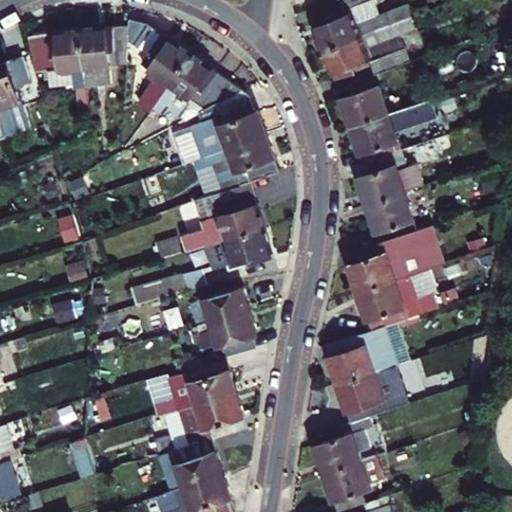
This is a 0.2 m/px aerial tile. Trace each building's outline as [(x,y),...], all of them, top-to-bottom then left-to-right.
[(364,0),(342,0),(345,7),(320,17),(322,22),(320,23),(324,34),(328,47),(365,33),(362,25),(355,4),(364,0)] [(374,62),(378,72),(404,62),(399,48),(374,57),(370,46),(427,24),(422,12),(381,27),(376,29),(365,33),(328,47),(333,60),(337,70),(339,69),(341,75),(374,62)] [(155,27),(143,19),(121,19),(121,20),(120,56),(151,76),(134,101),(144,109),(151,97),(155,91),(162,81),(185,47),(155,27)] [(376,29),(381,27),(378,19),(373,21),(376,29)] [(120,56),(121,20),(105,22),(97,23),(97,21),(74,24),(79,63),(86,62),(101,60),(120,57),(120,56)] [(376,29),(373,21),(362,25),(365,33),(376,29)] [(17,34),(28,69),(55,66),(55,67),(71,65),(79,63),(74,24),(54,27),(49,28),(49,29),(17,34)] [(205,61),(185,47),(162,81),(168,85),(183,94),(184,92),(200,103),(208,99),(233,86),(212,69),(204,63),(205,61)] [(0,57),(0,106),(0,100),(14,96),(10,85),(26,80),(17,52),(0,57)] [(80,75),(87,75),(86,62),(79,63),(80,75)] [(354,121),(391,108),(384,85),(409,75),(404,62),(378,72),(381,82),(346,95),(350,108),(354,121)] [(71,65),(72,76),(80,75),(79,63),(71,65)] [(162,81),(155,91),(161,95),(168,85),(162,81)] [(243,93),(233,86),(208,99),(221,134),(215,136),(218,144),(261,128),(258,117),(253,105),(248,107),(243,93)] [(157,101),(161,95),(155,91),(151,97),(157,101)] [(362,145),(367,159),(395,149),(392,139),(401,137),(391,108),(354,121),(362,145)] [(218,144),(220,149),(225,147),(237,180),(251,175),(276,167),(267,144),(261,128),(218,144)] [(218,144),(215,136),(207,139),(210,146),(218,144)] [(218,144),(210,146),(212,152),(220,149),(218,144)] [(365,183),(369,197),(406,186),(395,149),(367,159),(369,167),(360,169),(365,183)] [(161,248),(198,237),(264,215),(258,197),(251,175),(237,180),(199,194),(206,217),(156,232),(161,248)] [(406,186),(369,197),(376,221),(380,235),(417,223),(406,186)] [(264,215),(198,237),(206,261),(234,252),(236,257),(271,246),(269,239),(271,239),(268,227),(264,215)] [(363,285),(401,273),(392,245),(421,236),(417,223),(380,235),(364,241),(368,252),(354,256),(359,272),(363,285)] [(210,273),(206,261),(133,285),(137,297),(210,273)] [(437,304),(424,265),(401,273),(413,312),(437,304)] [(390,319),(413,312),(401,273),(363,285),(367,297),(372,312),(386,308),(390,319)] [(200,307),(203,315),(249,300),(245,287),(241,276),(202,288),(208,305),(200,307)] [(249,300),(203,315),(196,316),(208,351),(222,347),(253,337),(248,324),(256,322),(253,313),(249,300)] [(203,315),(200,307),(194,309),(196,316),(203,315)] [(425,351),(413,312),(390,319),(385,320),(389,332),(376,336),(385,364),(401,358),(425,351)] [(389,332),(385,320),(338,335),(342,348),(339,349),(344,365),(347,375),(385,364),(376,336),(389,332)] [(183,399),(189,397),(234,383),(230,370),(222,347),(208,351),(161,367),(165,380),(175,377),(180,392),(175,393),(178,401),(183,399)] [(385,364),(347,375),(352,391),(359,414),(396,402),(413,397),(401,358),(385,364)] [(234,383),(189,397),(191,404),(198,401),(207,429),(209,429),(246,417),(240,400),(234,383)] [(401,417),(396,402),(359,414),(353,415),(358,431),(322,442),(325,452),(330,466),(379,450),(387,448),(379,424),(401,417)] [(207,429),(173,441),(181,466),(174,469),(176,476),(220,462),(215,446),(209,429),(207,429)] [(379,450),(330,466),(336,484),(342,505),(378,493),(376,488),(390,483),(379,450)] [(227,482),(220,462),(176,476),(170,478),(152,485),(155,496),(167,492),(168,496),(189,490),(195,511),(203,511),(233,502),(227,482)] [(167,471),(170,478),(176,476),(174,469),(167,471)]
